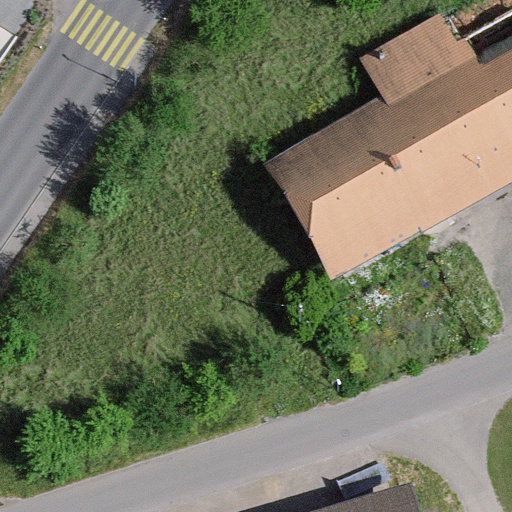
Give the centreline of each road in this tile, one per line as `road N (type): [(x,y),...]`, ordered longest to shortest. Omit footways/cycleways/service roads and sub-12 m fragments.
road 1 (unclassified): [(88,511),(511,359)]
road 2 (primary): [(0,184),(126,0)]
road 3 (track): [(433,389),(487,511)]
